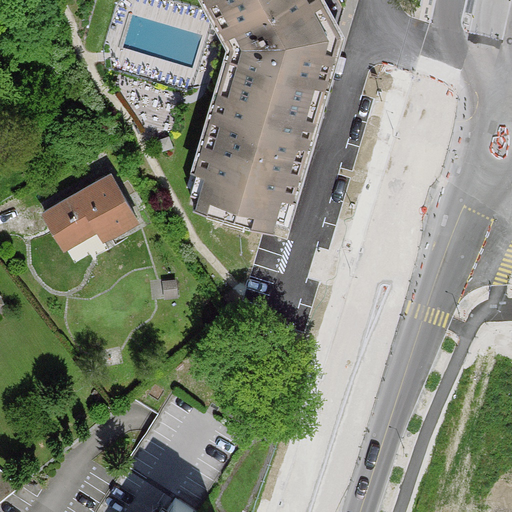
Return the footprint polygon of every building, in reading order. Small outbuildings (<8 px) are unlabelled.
[(217,0),(243,43),(202,193),(206,195),(227,201),(223,215),(233,218),(235,206),(259,212),(269,216),(268,227),(293,235),(347,51),(336,48),(332,47),(336,30),(321,3),(323,0),(217,0)] [(131,102),(174,115),(180,94),(137,81),(131,102)] [(142,215),(116,172),(51,210),(76,254),(141,216),(142,215)] [(235,206),(233,212),(233,218),(254,225),(256,225),(257,219),(259,212),(235,206)] [(0,468),(0,507),(1,509),(23,490),(0,468)] [(198,511),(177,499),(168,511),(198,511)]
